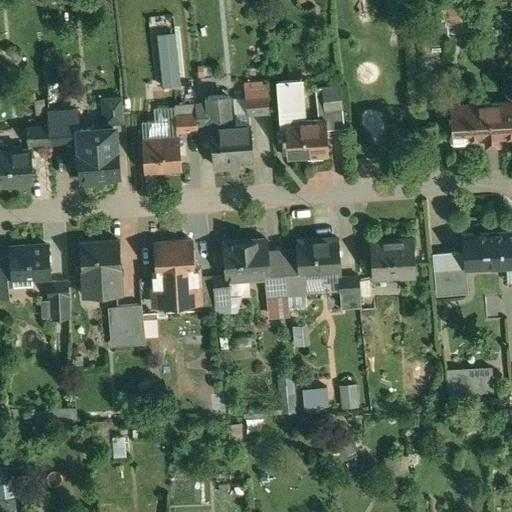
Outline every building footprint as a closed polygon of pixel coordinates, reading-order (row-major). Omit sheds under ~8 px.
[(163,89),(182,87),(176,34),(159,35),(163,89)] [(325,123),(304,124),(301,83),(278,85),(281,130),(286,130),(287,143),(283,143),(284,158),(288,158),(288,159),(307,158),(308,161),(323,161),(322,157),(327,157),(325,123)] [(266,84),(244,86),(247,117),(269,115),(266,84)] [(340,88),(317,90),(320,121),(343,118),(340,88)] [(66,91),(66,106),(82,106),(82,91),(66,91)] [(228,98),(207,100),(208,105),(210,130),(213,168),(230,166),(230,162),(253,161),(250,127),(230,128),(228,98)] [(121,99),(102,101),(105,126),(124,124),(121,99)] [(511,104),(450,109),(453,143),(485,141),(485,148),(498,147),(497,140),(511,138),(511,104)] [(208,105),(195,107),(197,131),(210,130),(208,105)] [(195,107),(175,108),(177,133),(197,131),(195,107)] [(78,126),(49,128),(49,143),(78,142),(77,130),(79,130),(78,126)] [(49,128),(27,129),(28,145),(49,143),(49,128)] [(79,130),(77,130),(78,142),(81,181),(118,178),(114,134),(112,134),(112,128),(79,130)] [(435,129),(413,131),(415,157),(437,155),(435,129)] [(179,138),(142,141),(145,173),(181,170),(179,138)] [(30,150),(0,152),(0,185),(32,183),(30,150)] [(45,223),(44,238),(64,240),(65,225),(45,223)] [(511,237),(467,239),(468,270),(511,267),(511,237)] [(193,241),(155,243),(157,275),(152,275),(155,302),(172,300),(175,302),(194,302),(196,299),(200,299),(202,299),(201,279),(200,269),(195,270),(193,241)] [(337,241),(296,244),(297,252),(283,253),(285,271),(287,297),(306,296),(304,278),(340,275),(337,241)] [(118,242),(81,244),(84,297),(86,297),(85,291),(103,290),(102,296),(121,295),(118,242)] [(266,242),(224,245),(226,278),(227,278),(227,282),(229,282),(265,279),(268,279),(268,274),(269,274),(268,272),(266,242)] [(413,242),(373,244),(375,280),(416,278),(413,242)] [(47,244),(11,246),(11,254),(13,279),(49,277),(47,244)] [(0,257),(0,279),(7,279),(13,279),(11,254),(0,257)] [(285,271),(268,272),(269,274),(268,274),(268,279),(265,279),(267,298),(287,297),(285,271)] [(466,272),(435,274),(436,299),(467,298),(466,272)] [(226,278),(213,279),(216,306),(216,307),(231,306),(229,282),(227,282),(227,278),(226,278)] [(7,279),(0,279),(0,300),(8,300),(7,279)] [(213,279),(201,279),(202,299),(200,299),(201,308),(216,306),(213,279)] [(359,279),(338,280),(341,312),(361,310),(361,303),(359,282),(359,279)] [(369,281),(359,282),(361,303),(371,301),(369,281)] [(65,282),(47,283),(48,300),(65,299),(65,282)] [(287,297),(267,298),(267,319),(288,318),(287,297)] [(49,319),(69,318),(68,299),(65,299),(48,300),(49,319)] [(142,306),(109,309),(112,347),(145,344),(142,306)] [(494,370),(447,372),(448,398),(495,395),(494,370)] [(293,379),(279,380),(281,416),(294,416),(293,379)] [(357,387),(341,388),(342,409),(358,408),(357,387)] [(327,390),(303,391),(304,411),(328,410),(327,390)] [(75,405),(55,411),(59,423),(78,417),(75,405)] [(114,456),(124,456),(125,437),(114,437),(114,456)] [(386,470),(409,469),(408,456),(386,458),(386,470)] [(14,464),(0,465),(0,498),(19,495),(14,464)] [(15,511),(15,499),(0,500),(0,511),(15,511)]
